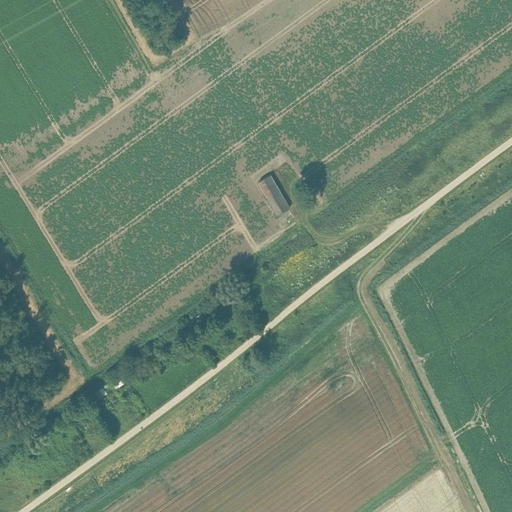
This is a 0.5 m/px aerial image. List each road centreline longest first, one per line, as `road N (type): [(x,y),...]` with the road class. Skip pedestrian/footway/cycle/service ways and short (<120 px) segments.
road 1 (unclassified): [(23,511),(511,142)]
road 2 (track): [(418,210),(358,283),(435,447)]
road 3 (track): [(402,222),(321,239),(278,174)]
